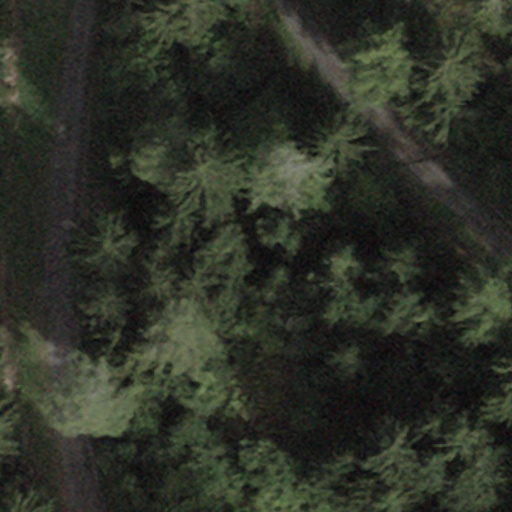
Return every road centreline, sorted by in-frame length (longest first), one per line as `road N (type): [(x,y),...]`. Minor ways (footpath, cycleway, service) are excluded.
road 1 (track): [(82,511),(53,399),(47,313),(50,191),(76,0)]
road 2 (track): [(281,0),(376,137),(511,257)]
